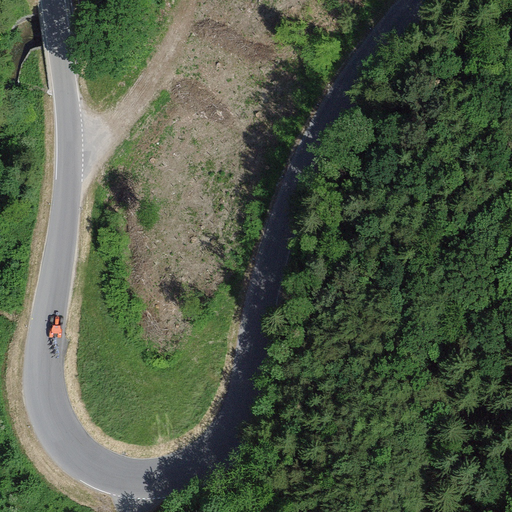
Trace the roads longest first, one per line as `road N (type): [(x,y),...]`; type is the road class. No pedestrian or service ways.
road 1 (tertiary): [(419,0),(312,142),(281,227),(231,428),(204,460),(149,478),(89,463),(56,425),(43,384),(69,163),(53,0)]
road 2 (track): [(68,188),(171,53),(191,0)]
road 3 (track): [(511,314),(483,331),(457,370),(437,511)]
